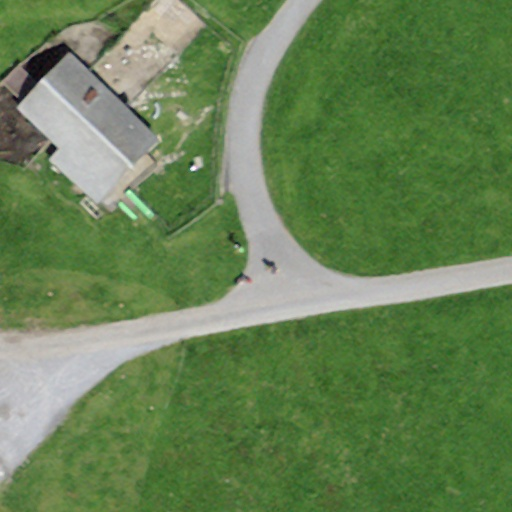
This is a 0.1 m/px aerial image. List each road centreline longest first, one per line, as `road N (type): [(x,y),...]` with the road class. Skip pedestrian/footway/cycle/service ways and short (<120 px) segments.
road 1 (unclassified): [(511,272),(293,306),(250,190),(243,124),(257,65),(304,0)]
road 2 (track): [(293,306),(171,326),(115,346)]
road 3 (track): [(115,346),(0,453)]
